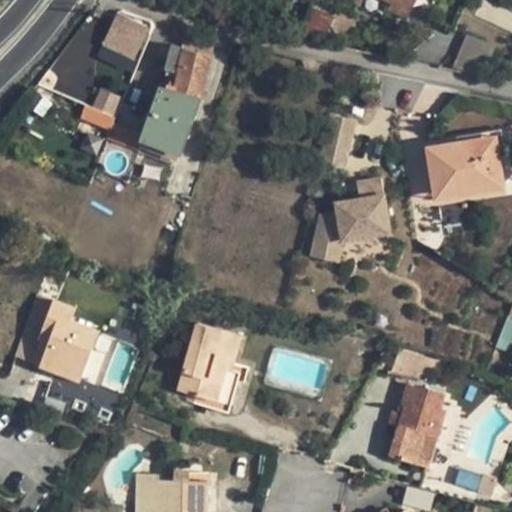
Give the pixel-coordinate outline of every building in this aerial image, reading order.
[(386,0),(393,3),(411,12),(416,0),(386,0)] [(408,18),(411,12),(393,3),(390,9),(408,18)] [(334,15),(311,5),(301,29),(324,38),(334,15)] [(339,13),(335,17),(335,23),(337,29),(342,32),(348,32),(353,30),(357,25),(357,19),(355,14),(350,11),(344,10),(339,13)] [(118,11),(104,42),(133,55),(147,23),(118,11)] [(469,34),(457,68),(484,74),(493,48),(469,34)] [(179,69),(174,85),(203,94),(213,52),(173,42),(166,66),(179,69)] [(100,48),(96,59),(133,72),(137,62),(100,48)] [(146,132),(144,136),(182,151),(203,94),(174,85),(164,82),(146,132)] [(92,85),(85,102),(87,103),(116,115),(123,98),(92,85)] [(116,115),(87,103),(82,117),(110,128),(114,120),(116,115)] [(330,125),(356,131),(359,113),(335,107),(330,125)] [(146,132),(114,120),(110,128),(107,135),(140,146),(144,136),(146,132)] [(356,131),(330,125),(323,157),(348,163),(356,131)] [(140,146),(139,148),(177,164),(182,151),(144,136),(140,146)] [(499,136),(458,142),(459,150),(500,144),(503,166),(509,165),(504,136),(499,136)] [(459,150),(430,154),(437,200),(467,195),(468,203),(507,197),(503,166),(500,144),(459,150)] [(423,161),(405,166),(413,197),(431,192),(423,161)] [(383,181),(359,184),(361,201),(362,206),(350,208),(349,203),(338,205),(338,214),(323,216),(313,259),(340,265),(340,262),(345,241),(389,234),(391,234),(383,181)] [(437,200),(438,207),(468,203),(467,195),(437,200)] [(51,335),(39,365),(81,381),(100,330),(72,318),(76,306),(55,298),(42,331),(51,335)] [(198,320),(179,387),(190,390),(218,398),(228,368),(233,369),(244,333),(198,320)] [(423,381),(431,353),(399,344),(391,372),(423,381)] [(218,398),(190,390),(187,399),(229,411),(240,371),(233,369),(228,368),(218,398)] [(405,404),(389,454),(417,462),(426,433),(438,437),(447,407),(441,405),(446,390),(423,384),(422,385),(408,382),(401,402),(405,404)] [(426,433),(417,462),(430,466),(438,437),(426,433)] [(177,470),(177,478),(189,478),(189,470),(177,470)] [(209,511),(210,479),(189,478),(177,478),(162,477),(162,474),(141,473),(139,511),(209,511)] [(505,511),(506,510),(477,503),(475,511),(505,511)]
